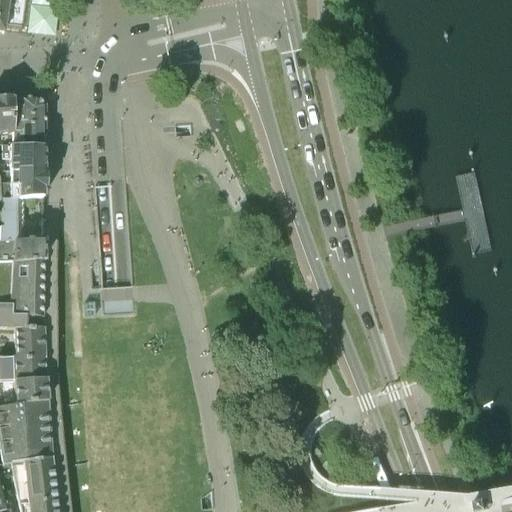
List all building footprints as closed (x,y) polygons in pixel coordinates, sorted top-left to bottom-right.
[(0,0),(0,34),(2,35),(3,28),(15,29),(18,0),(0,0)] [(20,148),(42,148),(42,109),(34,100),(10,102),(12,128),(22,128),(20,148)] [(10,102),(0,103),(0,138),(11,137),(12,128),(10,102)] [(8,173),(42,173),(42,160),(42,148),(20,148),(7,148),(8,173)] [(0,202),(21,201),(42,202),(42,173),(8,173),(0,173),(0,202)] [(40,264),(40,259),(40,257),(40,253),(40,249),(40,245),(41,243),(20,243),(21,201),(0,202),(0,213),(1,226),(0,227),(0,245),(11,245),(11,264),(40,264)] [(0,264),(11,264),(11,245),(0,245),(0,264)] [(11,264),(0,264),(0,308),(9,309),(9,319),(30,320),(40,321),(40,264),(11,264)] [(83,319),(93,318),(93,304),(82,305),(83,319)] [(9,309),(0,308),(0,330),(12,332),(13,359),(41,360),(41,330),(29,330),(30,320),(9,319),(9,309)] [(0,359),(0,384),(42,382),(41,360),(13,359),(0,359)] [(42,382),(0,384),(0,408),(44,405),(42,382)] [(39,505),(53,502),(49,462),(46,426),(44,405),(0,408),(0,469),(1,469),(8,468),(15,497),(18,509),(39,505)] [(18,511),(7,511),(4,499),(0,485),(0,511),(39,511),(39,505),(18,509),(18,511)] [(477,510),(492,508),(491,503),(490,498),(475,500),(477,510)] [(54,511),(53,502),(39,505),(39,511),(54,511)]
